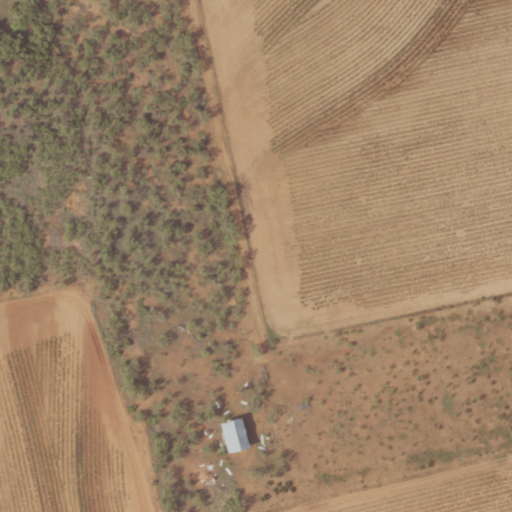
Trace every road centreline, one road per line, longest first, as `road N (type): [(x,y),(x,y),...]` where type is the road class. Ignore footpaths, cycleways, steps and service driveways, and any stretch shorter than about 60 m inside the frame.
road 1 (residential): [(511,467),(463,373),(225,338),(159,343),(149,445),(173,511)]
road 2 (residential): [(163,0),(241,340)]
